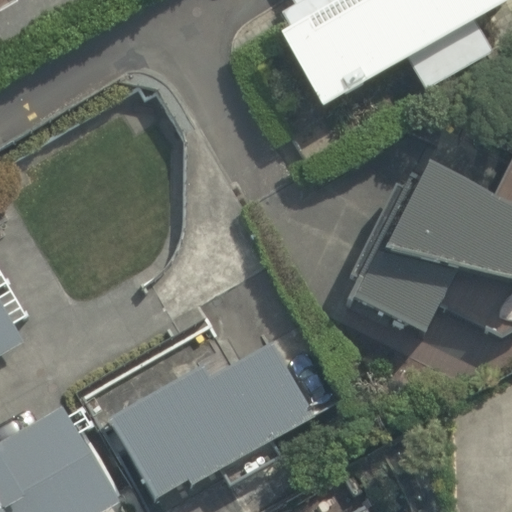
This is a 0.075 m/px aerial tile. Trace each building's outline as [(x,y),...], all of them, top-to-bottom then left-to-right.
[(0,0),(0,10),(20,0),(0,0)] [(511,0),(293,0),(305,20),(290,28),(300,47),(291,52),(334,130),(421,81),(433,102),(502,63),(491,43),(511,30),(511,0)] [(511,225),(413,179),(349,318),(432,357),(461,294),(511,305),(511,225)] [(0,511),(123,511),(73,417),(0,455),(0,454),(0,374),(38,355),(0,283),(0,511)] [(211,377),(112,437),(157,511),(193,511),(321,435),(274,358),(220,391),(211,377)]
